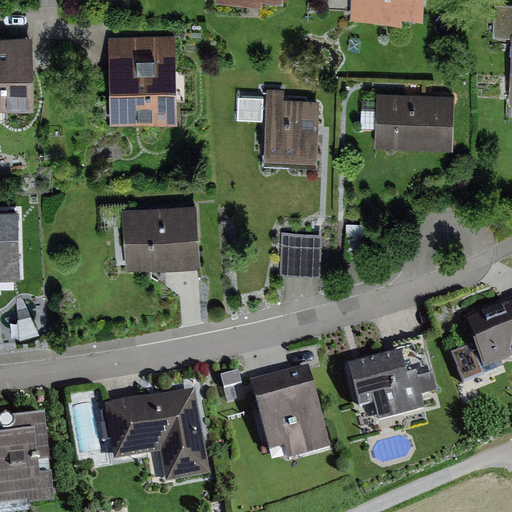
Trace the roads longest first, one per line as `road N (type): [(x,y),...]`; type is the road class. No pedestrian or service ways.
road 1 (residential): [(0,380),(259,335),(409,293)]
road 2 (track): [(511,449),(359,511)]
road 3 (residential): [(477,266),(474,232),(458,219),(441,223),(427,237),(409,293)]
